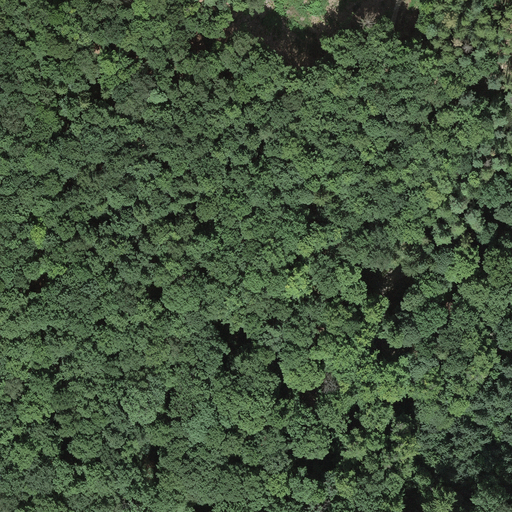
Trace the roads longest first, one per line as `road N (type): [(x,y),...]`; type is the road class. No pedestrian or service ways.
road 1 (track): [(400,0),(302,383),(317,411),(345,425),(391,402),(399,378),(377,323),(378,292),(400,271),(439,263)]
road 2 (track): [(42,0),(27,148),(26,280),(0,468)]
road 3 (track): [(302,383),(177,479),(150,511)]
road 4 (track): [(399,378),(511,446)]
